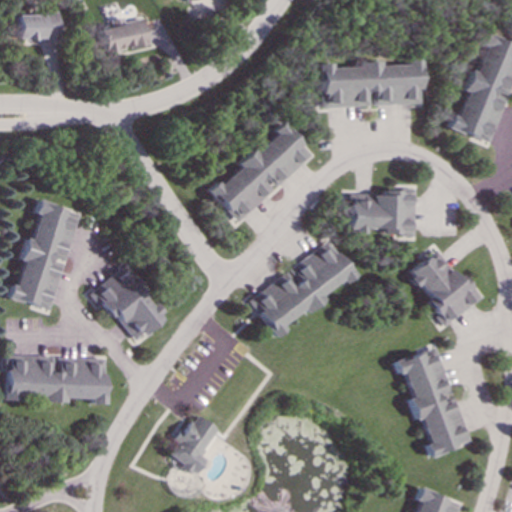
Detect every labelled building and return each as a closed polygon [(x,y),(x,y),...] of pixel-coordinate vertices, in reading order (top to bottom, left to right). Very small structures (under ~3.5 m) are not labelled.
[(52,13),(11,13),(11,39),(53,38),(52,13)] [(122,48),(142,45),(139,20),(93,26),(97,51),(122,47),(122,48)] [(484,142),(511,68),(511,45),(479,33),(475,45),(478,46),(469,71),(464,68),(456,90),(460,91),(451,116),(446,114),(441,126),(484,142)] [(415,103),(414,58),(401,58),(401,64),(375,64),(374,62),(326,63),(325,62),(313,62),(314,107),(365,106),(365,104),(415,103)] [(305,154),(276,122),(266,130),(269,133),(249,151),(246,147),(230,162),(233,166),(213,184),(210,181),(201,189),(230,221),(305,154)] [(408,235),(409,184),(390,184),(390,189),(377,189),(377,194),(343,193),(342,231),(359,231),(359,228),(377,228),(377,234),(408,235)] [(0,297),(44,310),(73,212),(31,199),(27,213),(31,214),(24,239),(19,237),(12,259),(16,260),(9,285),(3,283),(0,293),(0,297)] [(241,298),(268,336),(279,328),(276,323),(297,309),(299,312),(318,299),(314,294),(336,279),(339,282),(348,275),(323,241),(241,298)] [(439,324),(478,295),(467,280),(463,283),(454,270),(448,274),(430,249),(400,271),(411,286),(412,286),(439,324)] [(84,291),(104,319),(110,314),(128,340),(138,333),(139,334),(160,318),(148,302),(147,303),(119,266),(84,291)] [(464,441),(432,348),(416,354),(415,351),(388,360),(392,373),(397,372),(406,397),(405,397),(421,444),(419,444),(423,455),(464,441)] [(0,398),(35,399),(34,401),(58,401),(58,397),(85,398),(84,403),(98,403),(100,357),(54,356),(54,370),(45,370),(45,356),(0,355),(0,398)] [(161,455),(189,474),(199,459),(193,455),(210,428),(187,413),(169,442),(161,455)] [(451,511),(455,502),(414,487),(409,499),(413,500),(408,511),(451,511)]
